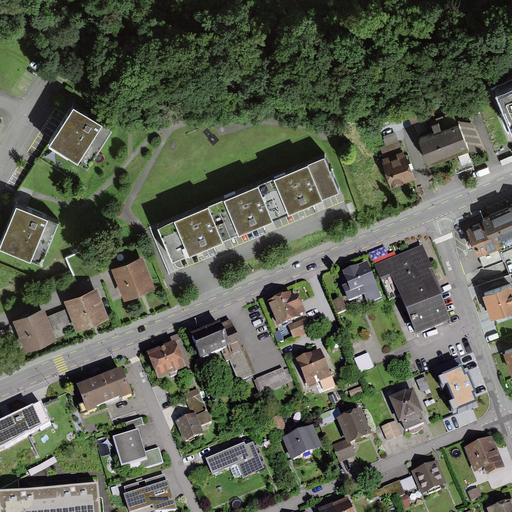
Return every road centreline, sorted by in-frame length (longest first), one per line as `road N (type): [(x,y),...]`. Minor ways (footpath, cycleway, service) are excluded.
road 1 (primary): [(432,212),(126,338)]
road 2 (residential): [(505,414),(272,511)]
road 3 (residential): [(505,414),(432,212)]
road 4 (residential): [(126,338),(196,511)]
road 5 (primary): [(126,338),(0,389)]
